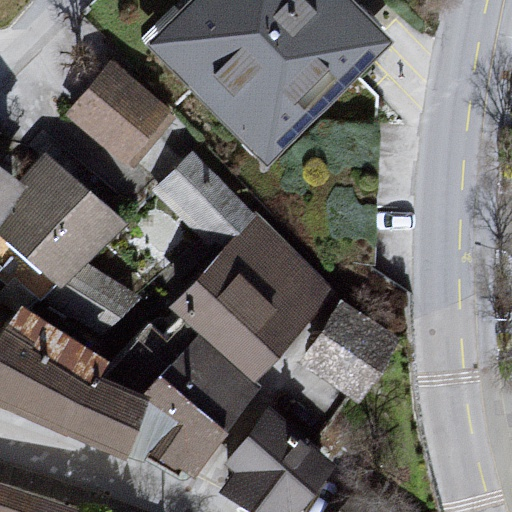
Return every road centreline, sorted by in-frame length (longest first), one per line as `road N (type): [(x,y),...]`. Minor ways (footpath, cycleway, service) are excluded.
road 1 (residential): [(473,511),(460,472),(437,187),(473,0)]
road 2 (residential): [(0,438),(195,511)]
